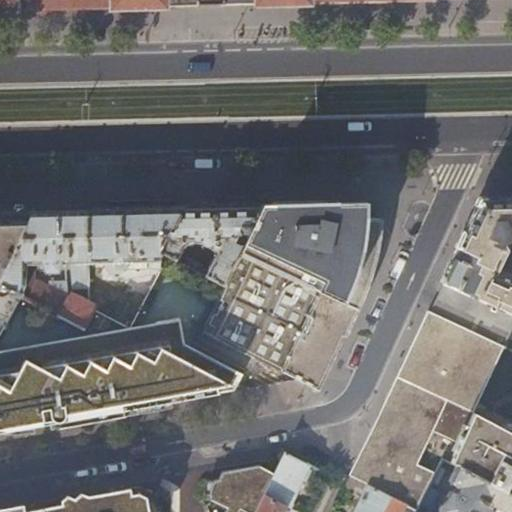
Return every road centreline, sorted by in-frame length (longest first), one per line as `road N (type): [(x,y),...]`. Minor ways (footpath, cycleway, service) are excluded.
road 1 (residential): [(0,474),(340,412),(369,376),(456,175),(457,127)]
road 2 (primary): [(511,59),(0,71)]
road 3 (primary): [(0,134),(457,127)]
